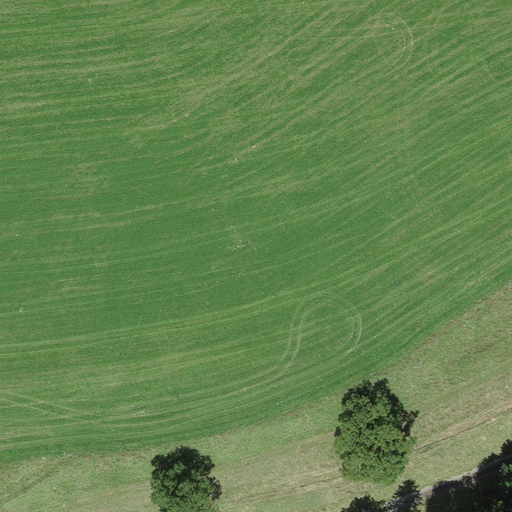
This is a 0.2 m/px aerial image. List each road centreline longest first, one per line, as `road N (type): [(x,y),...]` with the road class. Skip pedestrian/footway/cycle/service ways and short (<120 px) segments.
road 1 (track): [(511,466),(387,511)]
road 2 (track): [(0,500),(39,477),(95,421)]
